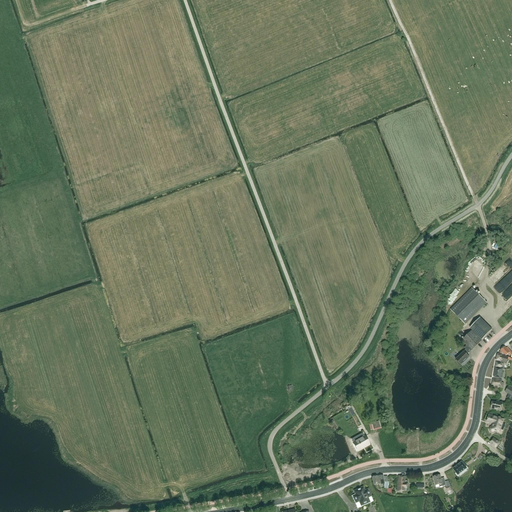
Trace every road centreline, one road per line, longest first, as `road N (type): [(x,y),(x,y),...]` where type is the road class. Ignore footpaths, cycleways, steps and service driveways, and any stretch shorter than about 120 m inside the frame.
road 1 (unclassified): [(327,386),(185,0)]
road 2 (secondary): [(289,499),(368,472),(451,458),(472,432),(484,364),(511,333)]
road 3 (unclassified): [(327,386),(367,344),(418,245),(481,201),(511,154)]
road 4 (unclassified): [(285,489),(271,435),(327,386)]
